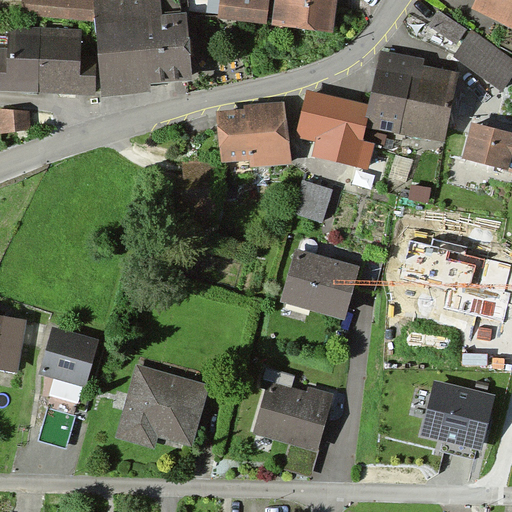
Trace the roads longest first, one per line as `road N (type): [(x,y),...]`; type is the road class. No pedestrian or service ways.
road 1 (residential): [(0,479),(326,488)]
road 2 (tertiary): [(398,0),(342,66),(121,126)]
road 3 (residential): [(326,488),(511,497)]
road 4 (tertiary): [(121,126),(0,171)]
road 5 (residential): [(0,101),(121,126)]
